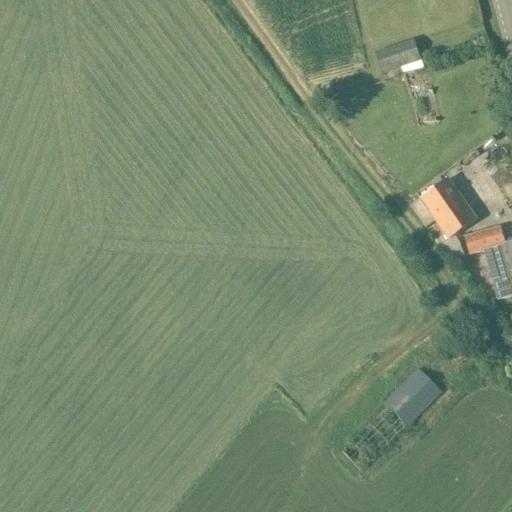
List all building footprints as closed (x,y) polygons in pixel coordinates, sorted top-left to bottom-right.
[(424,69),(421,62),(414,40),(376,54),(383,75),(401,69),(403,75),(405,74),(424,69)] [(450,241),(453,239),(479,221),(450,179),(421,200),(450,241)] [(506,243),(502,227),(466,237),(471,252),(506,243)] [(511,243),(484,252),(492,279),(492,278),(492,279),(499,301),(511,296),(511,243)] [(360,473),(407,428),(440,394),(418,370),(395,393),(383,405),(386,408),(340,452),(360,473)]
